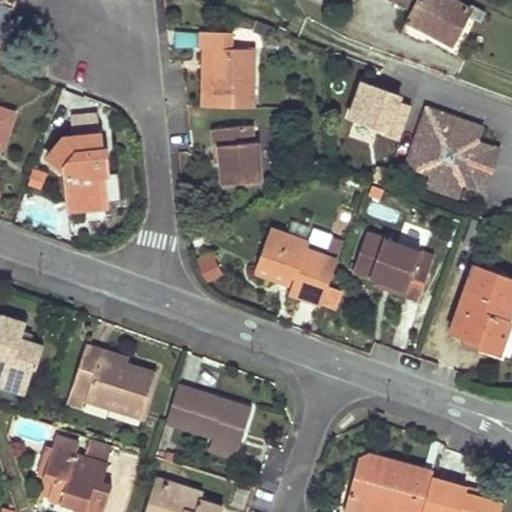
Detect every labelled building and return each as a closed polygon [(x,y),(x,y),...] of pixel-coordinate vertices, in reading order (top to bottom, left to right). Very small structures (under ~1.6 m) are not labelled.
[(467,6),(455,0),(389,0),(408,10),(400,27),(402,29),(408,19),(450,42),(460,28),(469,14),(478,20),(482,13),(467,6)] [(469,1),(467,6),(482,13),(484,8),(469,1)] [(212,75),(211,107),(253,107),(255,49),(232,49),(232,33),(200,32),(199,47),(214,47),(212,75)] [(199,47),(198,105),(211,107),(212,75),(214,47),(199,47)] [(364,86),(352,119),(390,132),(401,99),(364,86)] [(453,116),(429,108),(420,133),(444,141),(453,116)] [(13,114),(0,109),(0,148),(2,149),(13,114)] [(75,135),(100,133),(98,113),(73,116),(75,135)] [(429,184),(460,195),(465,181),(481,187),(489,163),(495,146),(479,140),(484,127),(453,116),(444,141),(420,133),(409,165),(433,174),(429,184)] [(222,173),(223,183),(261,179),(258,142),(253,142),(251,125),(213,129),(214,146),(219,145),(221,162),(222,173)] [(101,148),(100,133),(75,135),(62,136),(46,157),(66,174),(67,185),(68,201),(84,200),(84,204),(106,202),(103,174),(107,173),(105,148),(101,148)] [(489,163),(481,187),(487,189),(502,149),(495,146),(489,163)] [(45,175),(35,171),(30,187),(40,190),(45,175)] [(84,200),(68,201),(69,210),(106,206),(106,202),(84,204),(84,200)] [(462,244),(477,249),(485,225),(471,219),(462,244)] [(303,298),(320,305),(337,259),(306,250),(309,242),(270,228),(256,264),(294,276),(291,284),(289,293),(303,298)] [(420,250),(366,232),(353,270),(367,275),(378,278),(377,281),(405,290),(404,295),(418,300),(430,268),(417,263),(420,250)] [(224,276),(212,253),(197,261),(209,284),(224,276)] [(507,317),(511,302),(511,276),(475,263),(450,332),(466,338),(468,331),(482,336),(478,348),(490,351),(499,354),(510,318),(507,317)] [(254,270),(291,284),(294,276),(256,264),(254,270)] [(376,286),(404,295),(405,290),(377,281),(376,286)] [(0,379),(26,387),(33,366),(35,367),(42,345),(28,341),(20,338),(23,330),(25,323),(13,319),(0,315),(0,379)] [(28,341),(31,332),(23,330),(20,338),(28,341)] [(465,342),(478,348),(482,336),(468,331),(466,338),(465,342)] [(86,399),(141,417),(155,373),(138,368),(125,364),(105,357),(107,352),(85,345),(71,389),(86,394),(86,399)] [(127,357),(107,352),(105,357),(125,364),(127,357)] [(17,393),(23,395),(26,387),(0,379),(0,388),(2,389),(17,393)] [(250,407),(178,385),(165,423),(212,436),(211,439),(238,446),(245,424),(250,407)] [(66,403),(83,408),(86,399),(86,394),(71,389),(66,403)] [(104,511),(113,485),(104,482),(109,465),(78,455),(81,445),(58,437),(55,447),(48,444),(38,477),(45,479),(55,482),(49,498),(71,506),(69,511),(104,511)] [(238,446),(211,439),(208,449),(234,458),(238,446)] [(89,443),(86,453),(108,460),(111,450),(89,443)] [(358,459),(344,509),(353,511),(371,511),(373,506),(388,511),(421,511),(433,475),(433,471),(368,454),(358,459)] [(498,511),(502,502),(482,497),(465,492),(465,489),(455,487),(456,481),(433,475),(421,511),(498,511)] [(45,479),(39,495),(49,498),(55,482),(45,479)] [(220,511),(222,508),(200,501),(202,493),(155,480),(144,511),(220,511)] [(467,484),(456,481),(455,487),(465,489),(467,484)]
